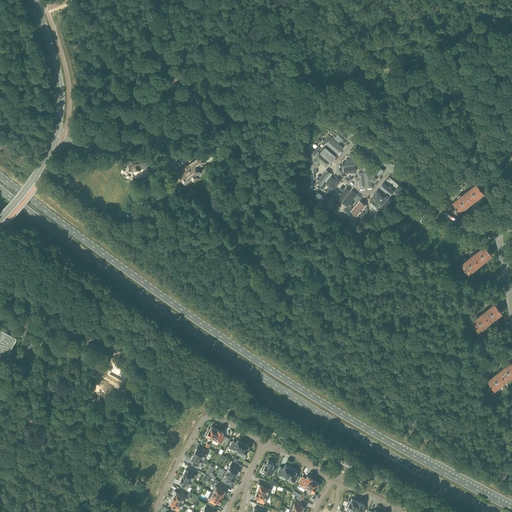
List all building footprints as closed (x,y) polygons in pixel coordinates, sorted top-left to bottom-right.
[(331,137),(328,135),(322,142),(315,150),(314,151),(312,153),(310,152),(308,155),(313,158),(331,137)] [(343,148),(331,138),(325,145),(337,156),(343,148)] [(325,147),(322,150),(332,158),(335,155),(325,147)] [(319,153),(316,157),(317,159),(314,162),(318,164),(320,162),(327,167),(330,163),(319,153)] [(184,172),(180,175),(185,183),(191,178),(193,180),(198,176),(197,174),(200,171),(197,168),(205,161),(200,156),(187,166),(186,166),(183,168),(184,169),(182,170),(184,172)] [(358,156),(356,159),(364,166),(361,170),(363,171),(362,171),(363,172),(363,171),(364,172),(365,171),(366,171),(368,169),(375,175),(377,173),(370,166),(372,164),(369,161),(367,164),(362,160),(361,159),(360,158),(359,157),(358,156)] [(139,159),(131,160),(129,161),(130,164),(132,164),(133,171),(151,167),(150,163),(151,163),(149,157),(145,158),(145,157),(139,158),(139,159)] [(313,168),(314,173),(309,174),(310,178),(312,178),(313,176),(314,176),(314,173),(317,173),(316,168),(313,168)] [(316,179),(318,181),(317,183),(321,186),(331,173),(327,170),(320,177),(319,176),(316,179)] [(358,173),(358,177),(355,177),(355,184),(359,184),(359,188),(365,187),(364,173),(358,173)] [(376,182),(375,177),(371,176),(371,173),(364,173),(366,187),(372,187),(372,182),(376,182)] [(321,187),(325,190),(335,179),(331,175),(321,187)] [(389,186),(387,189),(393,193),(396,188),(389,183),(388,185),(389,186)] [(484,193),(476,183),(452,202),(460,212),(484,193)] [(350,190),(346,187),(338,196),(336,199),(339,202),(350,190)] [(328,193),(330,194),(334,198),(336,195),(332,192),(328,189),(326,191),(328,193)] [(352,190),(341,203),(346,207),(348,204),(353,207),(354,206),(352,202),(357,195),(352,190)] [(377,191),(374,195),(383,203),(386,198),(377,191)] [(317,192),(313,197),(322,205),(322,204),(326,199),(325,198),(322,196),(323,195),(321,194),(321,195),(317,192)] [(326,199),(322,204),(324,205),(328,200),(331,196),(328,194),(325,198),(326,199)] [(394,202),(392,200),(392,199),(390,196),(386,201),(387,201),(382,206),(379,210),(383,213),(386,211),(384,209),(388,204),(390,206),(394,202)] [(146,220),(135,201),(131,204),(141,222),(146,220)] [(365,206),(361,202),(352,213),(356,217),(365,206)] [(368,222),(367,212),(365,212),(360,213),(361,224),(368,222)] [(492,255),(484,245),(460,264),(468,274),(492,255)] [(470,322),(478,332),(502,313),(494,303),(470,322)] [(0,353),(2,355),(7,357),(17,337),(0,328),(0,353)] [(511,375),(511,363),(510,362),(486,380),(494,390),(511,375)] [(110,372),(108,375),(115,378),(117,375),(119,376),(122,370),(114,366),(111,372),(110,372)] [(117,375),(115,378),(123,383),(125,380),(129,373),(128,373),(128,372),(122,369),(122,370),(119,376),(117,375)] [(205,435),(213,438),(217,429),(211,426),(210,429),(208,428),(205,435)] [(223,432),(217,429),(213,438),(222,443),(225,436),(222,435),(223,432)] [(230,446),(238,451),(243,443),(238,439),(236,442),(233,440),(230,446)] [(249,446),(243,443),(238,451),(246,456),(249,450),(248,449),(249,446)] [(197,448),(194,454),(203,459),(207,450),(201,447),(200,450),(197,448)] [(198,468),(203,459),(194,454),(190,460),(193,461),(192,464),(198,468)] [(274,463),(268,460),(266,464),(264,463),(261,469),(272,475),(275,469),(272,467),(274,463)] [(235,476),(235,477),(236,477),(240,471),(236,469),(238,466),(232,462),(227,471),(235,476)] [(280,467),(277,473),(286,477),(291,467),(285,464),(283,468),(280,467)] [(295,474),(297,470),(291,467),(286,477),(295,482),(298,476),(295,474)] [(182,476),(191,480),(196,471),(190,468),(188,471),(185,469),(182,476)] [(232,482),(235,477),(235,476),(227,471),(221,480),(227,483),(229,480),(232,482)] [(307,488),(313,479),(307,475),(305,478),(303,476),(299,482),(307,488)] [(191,480),(182,476),(179,482),(182,483),(181,486),(187,489),(191,480)] [(313,479),(307,488),(314,493),(318,487),(317,486),(318,483),(313,479)] [(256,490),(267,494),(270,485),(264,482),(263,485),(258,484),(256,490)] [(218,483),(213,492),(222,497),(225,491),(222,489),(224,486),(218,483)] [(175,491),(172,497),(182,502),(187,493),(180,490),(179,493),(175,491)] [(256,490),(257,491),(255,497),(258,498),(257,501),(263,503),(267,494),(256,490)] [(219,503),(222,497),(213,492),(209,501),(215,504),(216,501),(219,503)] [(178,511),(182,502),(172,497),(169,503),(173,505),(172,508),(178,511)] [(354,511),(358,501),(352,498),(350,501),(349,501),(346,507),(354,511)] [(298,511),(303,511),(305,507),(301,506),(302,503),(296,500),(292,510),(298,511)] [(358,501),(354,511),(356,511),(363,511),(366,508),(363,507),(364,504),(358,501)]
